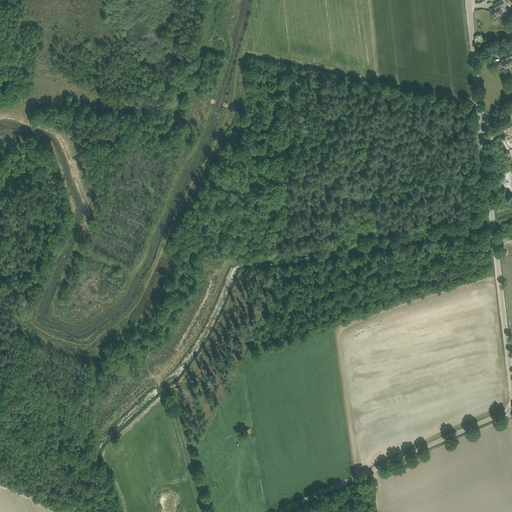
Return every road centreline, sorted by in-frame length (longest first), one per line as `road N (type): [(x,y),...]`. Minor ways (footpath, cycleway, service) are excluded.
road 1 (unclassified): [(511,384),(469,0)]
road 2 (unclassified): [(278,511),(511,409)]
